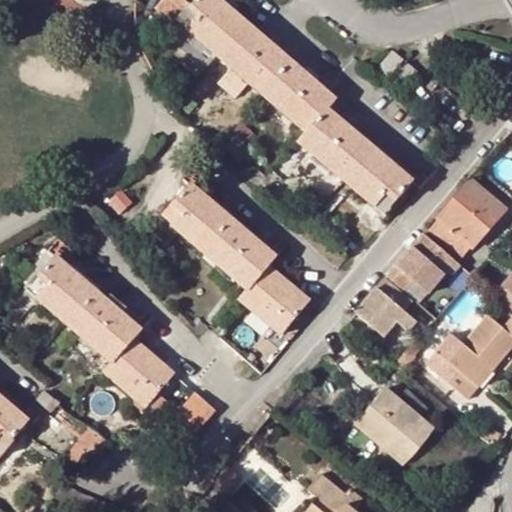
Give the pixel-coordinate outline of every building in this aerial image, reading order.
[(336,101),(219,0),(195,0),(191,6),(184,0),(164,0),(160,5),(179,21),(218,55),(307,131),(299,141),(385,215),(412,182),(328,109),(336,101)] [(198,79),(218,55),(179,21),(159,45),(198,79)] [(385,78),(402,59),(391,51),(375,70),(385,78)] [(399,91),(417,72),(405,63),(388,81),(399,91)] [(250,148),(229,131),(219,142),(240,160),(250,148)] [(471,248),(504,210),(471,180),(438,219),(439,220),(430,231),(459,255),(469,246),(471,248)] [(191,184),(174,204),(171,201),(159,214),(247,289),(240,298),(281,334),(309,301),(269,267),(277,256),(191,184)] [(347,231),(325,212),(314,224),(337,244),(347,231)] [(462,265),(425,233),(387,277),(404,291),(413,280),(420,286),(441,261),(455,273),(462,265)] [(54,258),(39,277),(36,274),(25,288),(112,362),(105,371),(134,397),(145,407),(158,392),(173,375),(134,341),(141,332),(54,258)] [(408,304),(383,282),(355,312),(382,335),(408,304)] [(511,322),(505,331),(490,319),(465,347),(453,337),(427,367),(469,402),(480,389),(473,384),(487,368),(494,373),(511,351),(511,322)] [(192,328),(201,335),(207,328),(198,321),(192,328)] [(211,332),(217,337),(225,327),(219,323),(211,332)] [(418,340),(397,366),(403,372),(416,357),(414,356),(423,345),(418,340)] [(403,464),(432,429),(384,388),(353,423),(403,464)] [(0,458),(12,444),(10,442),(28,421),(11,406),(15,401),(4,392),(0,396),(0,458)] [(158,392),(145,407),(151,412),(160,420),(173,404),(158,392)] [(177,453),(215,412),(205,403),(194,393),(171,419),(181,428),(166,443),(177,453)] [(145,407),(134,397),(123,409),(141,424),(151,412),(145,407)] [(356,511),(352,508),(361,497),(349,487),(344,493),(319,474),(306,490),(316,498),(304,511),(356,511)] [(124,511),(60,487),(50,511),(124,511)]
